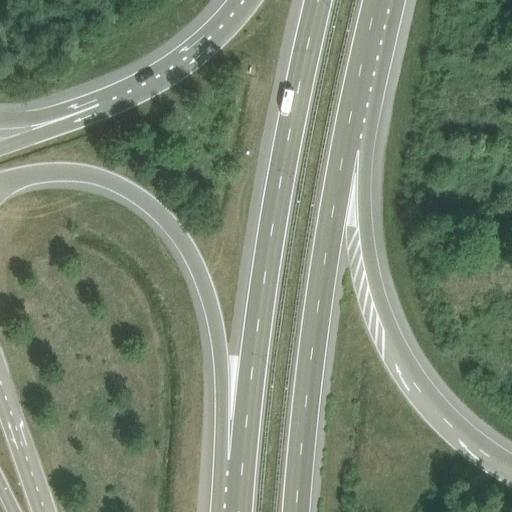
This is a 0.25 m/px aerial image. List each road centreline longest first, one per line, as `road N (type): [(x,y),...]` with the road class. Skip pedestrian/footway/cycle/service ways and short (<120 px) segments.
road 1 (trunk): [(319,0),(261,275),(235,511)]
road 2 (trunk): [(13,179),(63,174),(118,187),(174,236),(197,276),(216,339),(234,511)]
road 3 (trunk): [(511,472),(427,401),(390,337),(365,245),(355,91)]
road 4 (trunk): [(295,511),(318,279),(355,91)]
road 5 (trunk): [(244,0),(177,64),(111,100)]
road 6 (trunk): [(111,100),(0,146)]
road 7 (tertiary): [(35,511),(0,397)]
